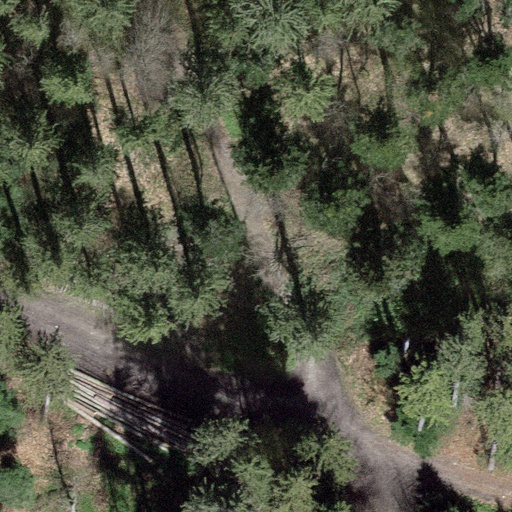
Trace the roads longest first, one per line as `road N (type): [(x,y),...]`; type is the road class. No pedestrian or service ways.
road 1 (track): [(332,439),(141,0)]
road 2 (track): [(0,316),(332,439)]
road 3 (track): [(332,439),(500,511)]
